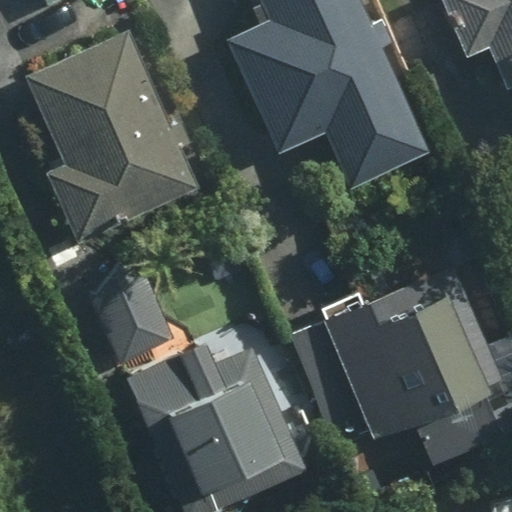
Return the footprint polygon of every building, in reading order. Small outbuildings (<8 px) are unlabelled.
[(256,0),(264,16),(212,38),(261,151),(314,128),(341,189),(419,155),(351,0),(256,0)] [(511,0),(432,0),(455,53),(476,44),(495,89),(511,82),(511,0)] [(183,183),(119,34),(13,78),(52,169),(34,177),(60,235),(183,183)] [(139,270),(81,289),(104,362),(162,343),(139,270)] [(443,270),(285,328),(327,441),(485,383),(443,270)] [(235,330),(113,381),(169,511),(181,511),(292,465),(235,330)] [(511,352),(505,334),(478,344),(511,426),(511,425),(511,352)]
